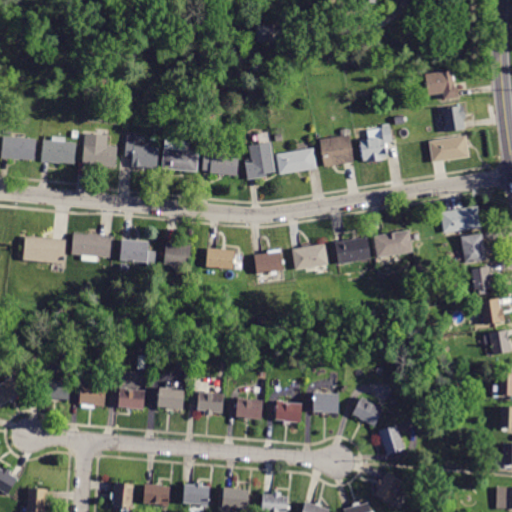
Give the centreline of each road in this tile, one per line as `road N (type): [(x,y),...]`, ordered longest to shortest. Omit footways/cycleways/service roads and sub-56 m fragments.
road 1 (residential): [(511,176),(265,214),(0,191)]
road 2 (residential): [(338,462),(32,435)]
road 3 (tertiary): [(511,151),(500,0)]
